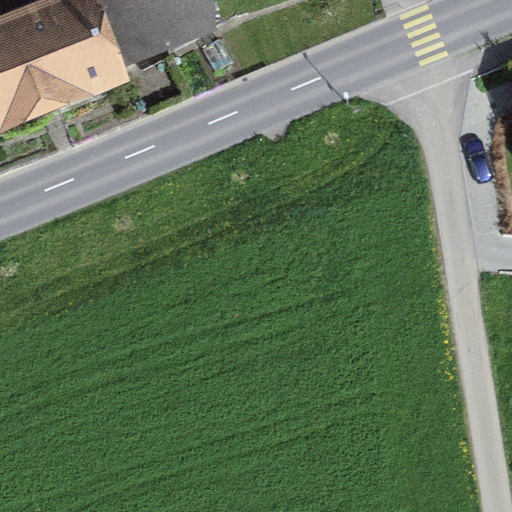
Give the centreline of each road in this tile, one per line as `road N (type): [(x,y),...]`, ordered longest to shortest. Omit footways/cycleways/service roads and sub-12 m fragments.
road 1 (unclassified): [(406,41),(431,106),(496,511)]
road 2 (secondary): [(406,41),(0,207)]
